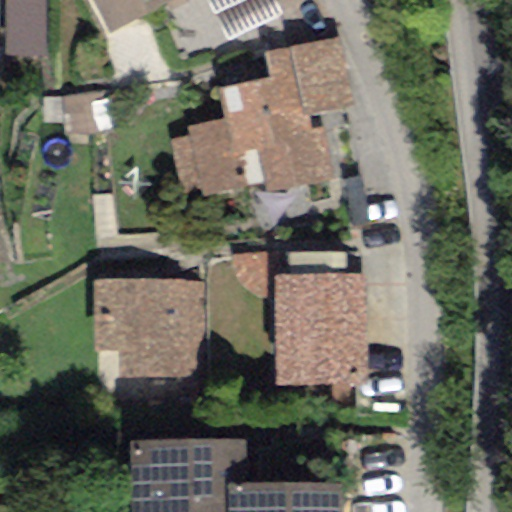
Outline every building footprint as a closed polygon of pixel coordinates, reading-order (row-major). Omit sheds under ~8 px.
[(12,0),(12,62),(48,62),(48,0),(12,0)] [(91,0),(108,33),(178,0),(91,0)] [(273,0),(205,0),(227,42),(281,13),(273,0)] [(337,39),(263,54),(268,77),(215,89),(222,118),(185,126),(187,136),(170,141),(183,199),(263,184),(266,192),(332,179),(317,114),(352,106),(337,39)] [(366,272),(272,273),(273,386),(366,386),(366,272)] [(207,280),(93,277),(91,356),(122,356),(122,376),(205,378),(207,280)] [(244,439),(127,442),(129,511),(224,511),(224,484),(245,484),(244,439)] [(245,484),(224,484),(224,511),(340,511),(340,483),(245,484)]
